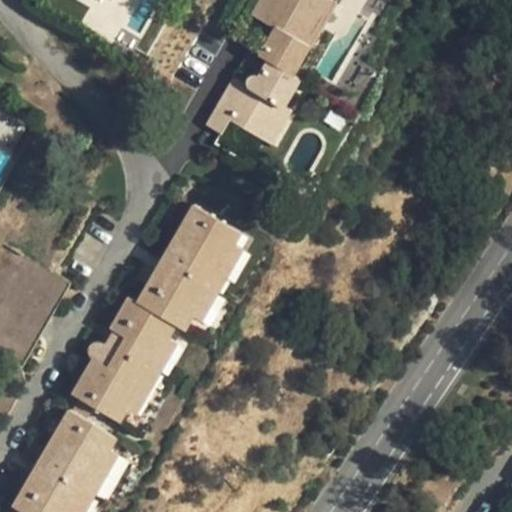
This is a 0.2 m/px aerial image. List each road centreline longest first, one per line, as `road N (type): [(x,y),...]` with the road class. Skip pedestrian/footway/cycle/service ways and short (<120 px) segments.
road 1 (residential): [(136,177),(141,206),(0,457)]
road 2 (residential): [(345,511),(511,270)]
road 3 (residential): [(0,10),(133,153),(136,177)]
road 4 (residential): [(136,177),(166,162),(227,57)]
